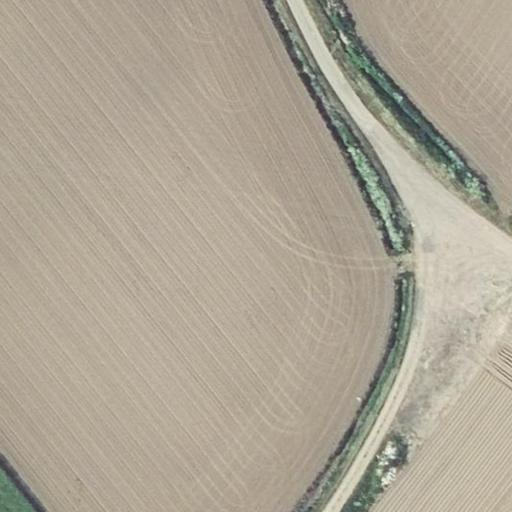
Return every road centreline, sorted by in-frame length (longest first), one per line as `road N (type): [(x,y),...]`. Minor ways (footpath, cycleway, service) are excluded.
road 1 (unclassified): [(330,511),(396,397),(415,343),(433,196)]
road 2 (unclassified): [(433,196),(355,107),(295,0)]
